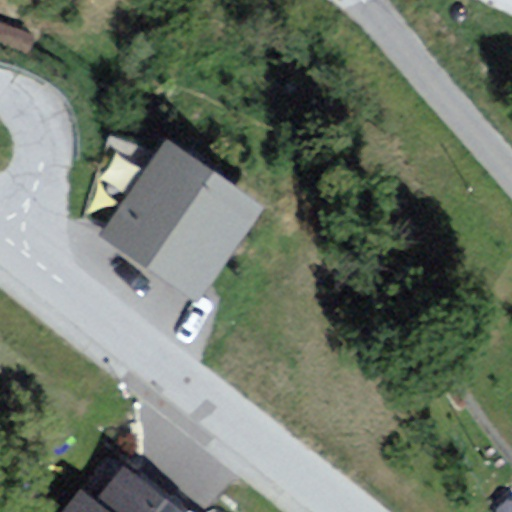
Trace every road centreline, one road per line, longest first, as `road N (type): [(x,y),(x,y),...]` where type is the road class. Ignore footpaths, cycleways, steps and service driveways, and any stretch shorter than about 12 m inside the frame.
road 1 (unclassified): [(335,511),(0,248)]
road 2 (residential): [(511,177),(366,0)]
